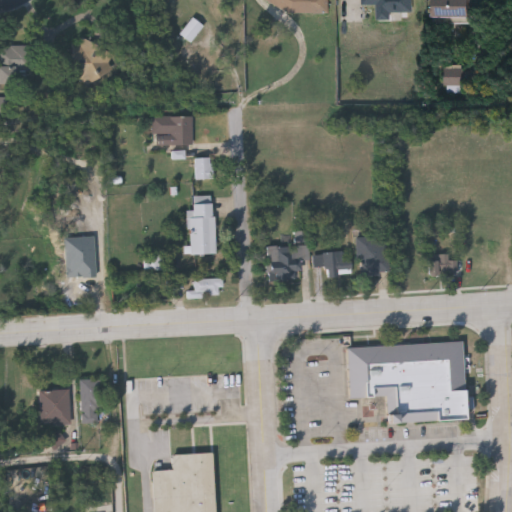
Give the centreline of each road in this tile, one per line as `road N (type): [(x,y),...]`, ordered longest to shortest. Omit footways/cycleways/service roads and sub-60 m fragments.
road 1 (tertiary): [(511,304),(0,333)]
road 2 (residential): [(504,511),(502,305)]
road 3 (residential): [(249,320),(238,117)]
road 4 (residential): [(264,511),(249,320)]
